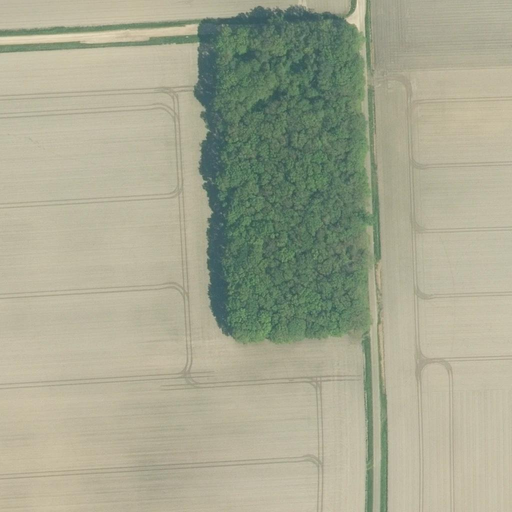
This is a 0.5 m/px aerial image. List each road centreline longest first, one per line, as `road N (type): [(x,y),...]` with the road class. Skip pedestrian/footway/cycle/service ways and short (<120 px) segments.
road 1 (unclassified): [(374,511),(359,0)]
road 2 (track): [(360,24),(0,40)]
